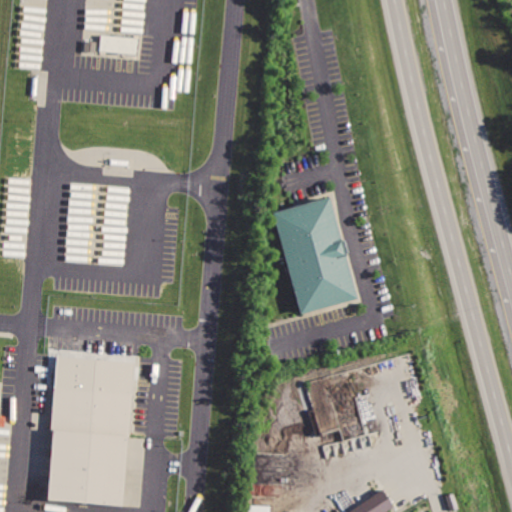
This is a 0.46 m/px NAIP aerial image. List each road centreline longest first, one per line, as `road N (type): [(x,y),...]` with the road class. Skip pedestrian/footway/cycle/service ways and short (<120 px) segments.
road 1 (primary): [(396,0),(418,110),(511,450)]
road 2 (primary): [(511,262),(445,0)]
